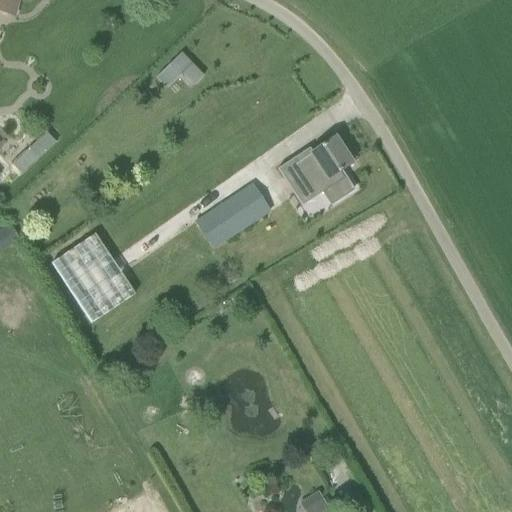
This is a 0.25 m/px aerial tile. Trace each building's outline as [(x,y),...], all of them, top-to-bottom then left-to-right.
[(0,0),(0,12),(14,16),(18,0),(0,0)] [(352,164),(334,138),(310,154),(312,157),(290,172),(301,188),(323,173),(328,180),(352,164)] [(195,223),(213,250),(280,205),(262,178),(195,223)] [(154,284),(162,297),(213,267),(187,223),(183,226),(176,213),(159,223),(166,234),(155,240),(167,259),(157,265),(164,278),(154,284)] [(0,231),(9,246),(20,240),(11,225),(0,231)] [(330,511),(317,491),(297,503),(303,511),(330,511)]
